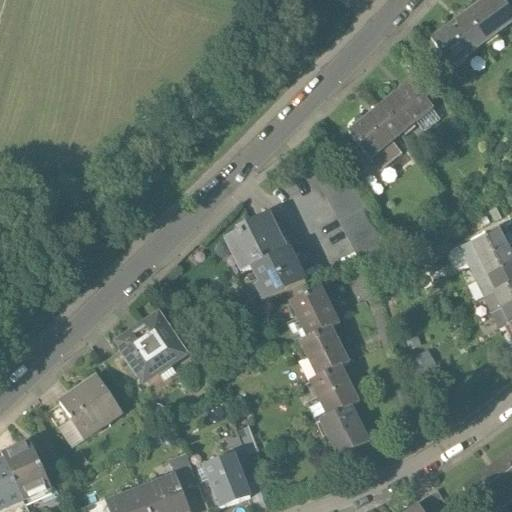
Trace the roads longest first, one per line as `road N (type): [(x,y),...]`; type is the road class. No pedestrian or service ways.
road 1 (residential): [(406,0),(0,400)]
road 2 (residential): [(511,411),(333,511)]
